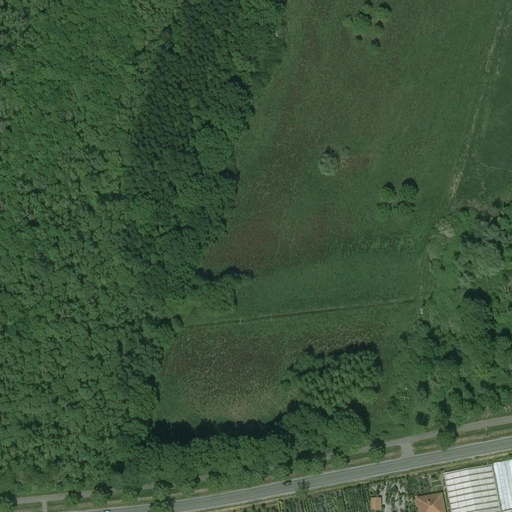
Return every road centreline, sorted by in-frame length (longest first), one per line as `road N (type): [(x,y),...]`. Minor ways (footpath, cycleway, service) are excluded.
road 1 (track): [(506,0),(420,285),(432,324),(405,465)]
road 2 (secondary): [(511,444),(143,511)]
